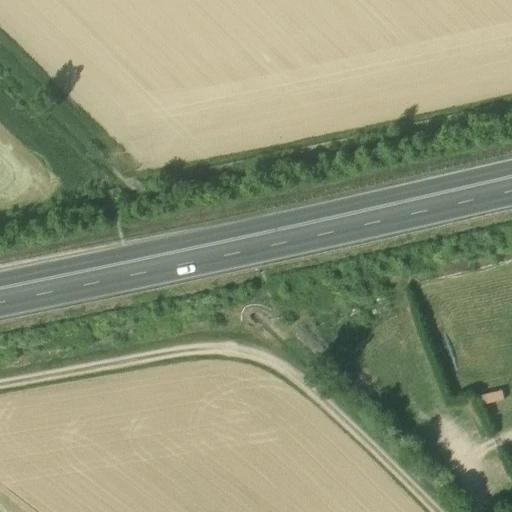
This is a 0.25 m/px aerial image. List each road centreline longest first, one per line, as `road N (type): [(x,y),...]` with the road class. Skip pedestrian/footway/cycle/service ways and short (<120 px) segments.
road 1 (trunk): [(511,185),(0,296)]
road 2 (track): [(0,386),(262,338),(511,278)]
road 3 (track): [(262,338),(434,511)]
road 4 (track): [(0,49),(135,175)]
